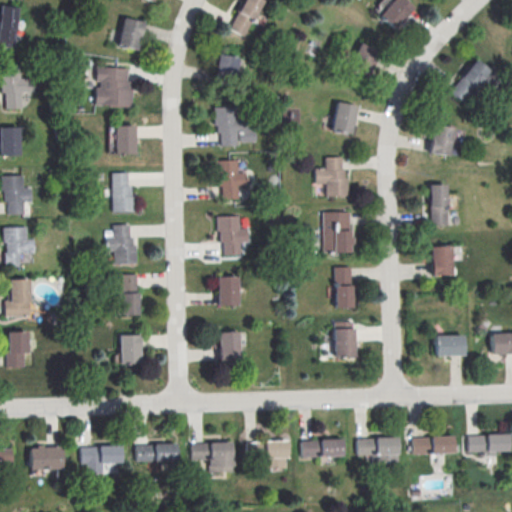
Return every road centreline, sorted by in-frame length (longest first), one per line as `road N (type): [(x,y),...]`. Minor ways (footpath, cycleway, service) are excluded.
road 1 (residential): [(511,392),(0,406)]
road 2 (residential): [(391,394),(386,138),(427,45),(472,0)]
road 3 (residential): [(177,401),(166,107),(169,62),(189,0)]
